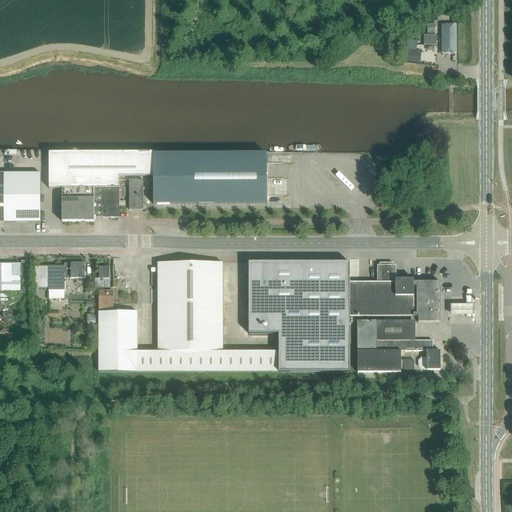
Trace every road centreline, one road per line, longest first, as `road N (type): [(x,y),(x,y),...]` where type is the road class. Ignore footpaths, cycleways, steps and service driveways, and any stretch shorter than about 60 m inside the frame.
road 1 (unclassified): [(455,243),(0,242)]
road 2 (secondary): [(486,237),(486,0)]
road 3 (unclassified): [(486,249),(509,280),(510,412),(485,449)]
road 4 (secondary): [(485,449),(486,249)]
